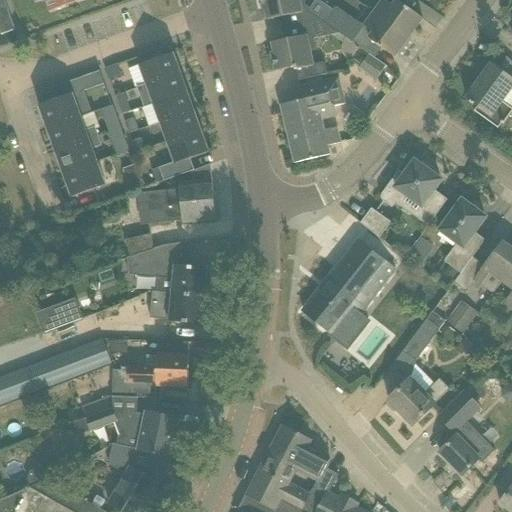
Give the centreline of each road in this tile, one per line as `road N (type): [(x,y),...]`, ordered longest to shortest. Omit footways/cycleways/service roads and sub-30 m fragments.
road 1 (residential): [(420,511),(313,396),(255,363)]
road 2 (residential): [(213,13),(45,70),(7,73)]
road 3 (secondary): [(266,207),(213,13)]
road 4 (residential): [(7,73),(51,210),(0,227)]
road 5 (residential): [(266,207),(325,191),(407,102)]
road 6 (secondary): [(255,363),(266,207)]
road 7 (secondary): [(207,511),(255,363)]
road 8 (residential): [(511,179),(407,102)]
road 9 (residential): [(407,102),(481,0)]
